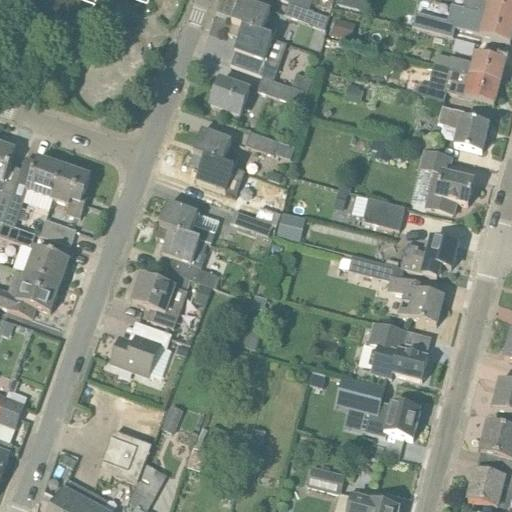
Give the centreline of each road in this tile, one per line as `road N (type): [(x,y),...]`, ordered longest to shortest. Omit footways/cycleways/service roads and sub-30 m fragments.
road 1 (residential): [(25,511),(148,165)]
road 2 (residential): [(427,511),(503,242)]
road 3 (residential): [(148,165),(206,0)]
road 4 (residential): [(148,165),(0,113)]
